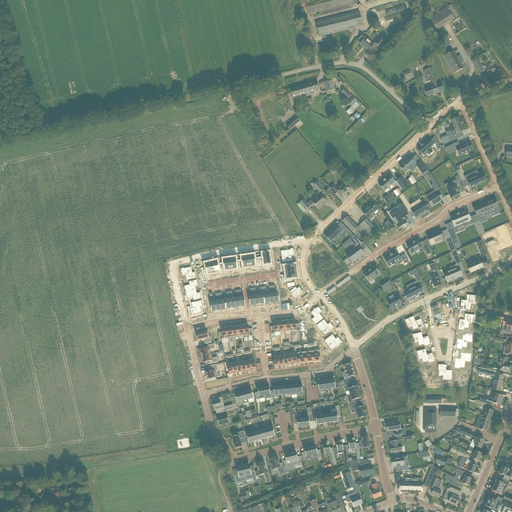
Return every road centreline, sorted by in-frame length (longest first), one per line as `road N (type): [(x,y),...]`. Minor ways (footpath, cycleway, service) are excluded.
road 1 (track): [(285,74),(46,127)]
road 2 (residential): [(202,394),(211,429),(232,459),(376,427)]
road 3 (residential): [(320,295),(369,258),(498,187)]
road 4 (residential): [(187,328),(174,264),(307,242)]
road 5 (residential): [(307,242),(429,126)]
road 6 (residential): [(429,126),(355,64),(285,74)]
road 7 (residential): [(353,349),(321,374),(202,394)]
road 8 (residential): [(187,328),(299,312),(320,295)]
